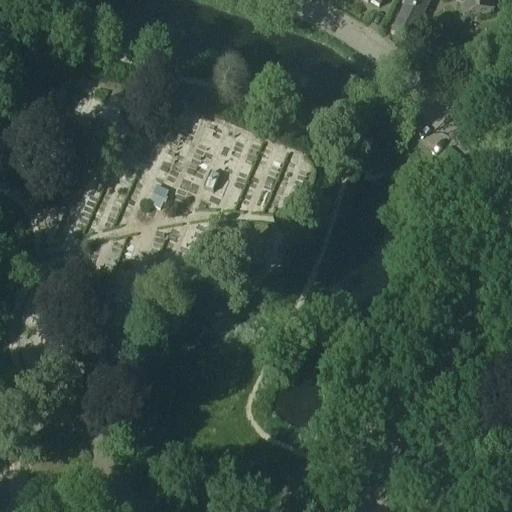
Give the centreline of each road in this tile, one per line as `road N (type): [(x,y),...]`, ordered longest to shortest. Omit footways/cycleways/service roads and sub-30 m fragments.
road 1 (secondary): [(371,511),(511,222)]
road 2 (residential): [(108,497),(114,462),(104,433),(73,414),(46,416),(27,428),(12,458),(10,492),(20,511)]
road 3 (residential): [(447,130),(369,47),(287,0)]
